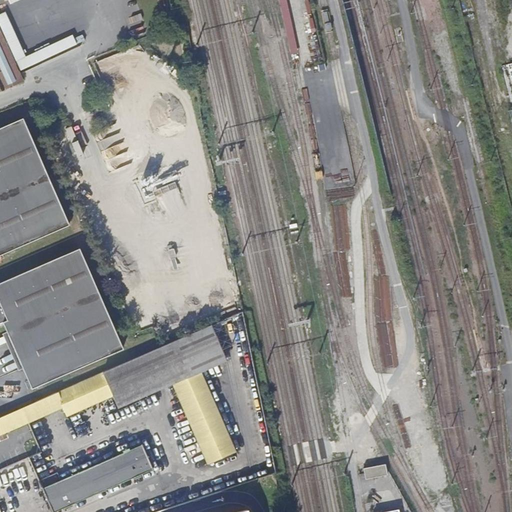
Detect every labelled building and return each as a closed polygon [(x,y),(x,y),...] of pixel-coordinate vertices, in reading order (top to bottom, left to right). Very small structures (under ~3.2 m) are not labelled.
[(511,11),(509,0),(496,0),(511,62),(511,11)] [(20,76),(0,32),(0,90),(3,89),(22,81),(20,76)] [(21,119),(0,128),(0,255),(68,225),(21,119)] [(79,248),(0,282),(0,323),(3,322),(32,388),(122,348),(79,248)] [(221,350),(210,324),(139,355),(118,365),(7,414),(0,416),(0,434),(5,432),(31,421),(64,407),(72,427),(171,384),(208,464),(236,451),(199,371),(223,360),(221,350)] [(152,469),(142,444),(130,449),(129,447),(122,450),(123,452),(42,488),(53,511),(65,507),(66,509),(73,506),(72,504),(134,477),(134,478),(141,475),(140,474),(152,469)] [(367,478),(389,472),(386,462),(364,467),(367,478)]
